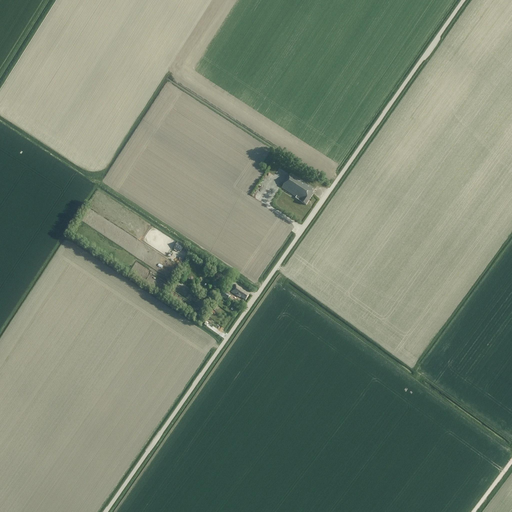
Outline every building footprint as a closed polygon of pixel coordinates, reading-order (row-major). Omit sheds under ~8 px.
[(296,197),(296,198),(301,202),(306,205),(313,194),(312,194),(315,189),(292,173),(282,188),(296,197)] [(184,251),(186,247),(178,242),(173,249),(180,253),(182,249),(184,251)] [(245,290),(236,285),(231,292),(236,295),(240,297),(245,300),(249,295),(249,294),(244,291),(245,290)] [(212,289),(205,301),(208,304),(216,292),(212,289)] [(220,296),(227,300),(230,295),(223,291),(220,296)]
